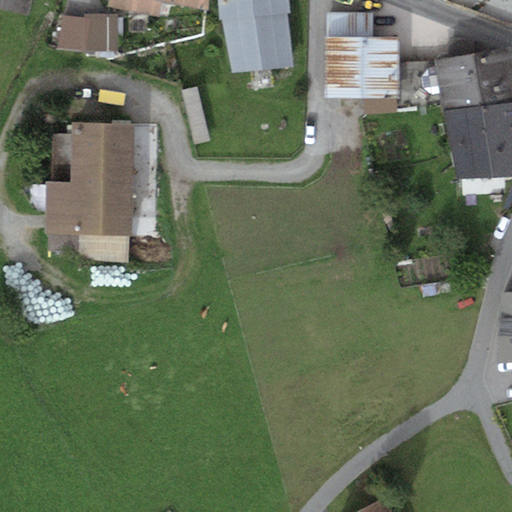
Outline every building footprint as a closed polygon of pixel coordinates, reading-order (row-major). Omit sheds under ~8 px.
[(28,0),(0,0),(0,3),(26,9),(28,0)] [(114,0),(114,2),(124,5),(157,12),(157,0),(114,0)] [(226,15),(235,66),(289,61),(284,0),(221,0),(223,15),(226,15)] [(396,62),(396,38),(371,38),(371,13),(329,12),(329,92),(371,92),(395,93),(395,107),(412,104),(413,61),(396,62)] [(86,47),(86,18),(63,16),(59,46),(80,48),(80,47),(86,47)] [(114,18),(86,18),(86,47),(86,48),(114,48),(114,18)] [(447,111),(482,105),(475,50),(473,39),(453,37),(449,59),(439,60),(413,61),(412,104),(446,100),(447,111)] [(485,50),(475,50),(482,105),(511,101),(511,66),(509,48),(485,52),(485,50)] [(203,126),(194,86),(181,89),(191,129),(203,126)] [(395,93),(371,92),(371,109),(395,107),(395,93)] [(511,101),(482,105),(447,111),(460,174),(511,171),(511,101)] [(129,230),(131,125),(76,123),(75,135),(54,135),(54,183),(50,183),(49,228),(50,228),(50,246),(78,248),(78,229),(122,230),(129,230)] [(78,229),(78,248),(85,249),(84,251),(121,254),(122,230),(78,229)] [(511,294),(501,295),(502,358),(511,357),(511,294)] [(388,511),(383,500),(359,511),(388,511)]
